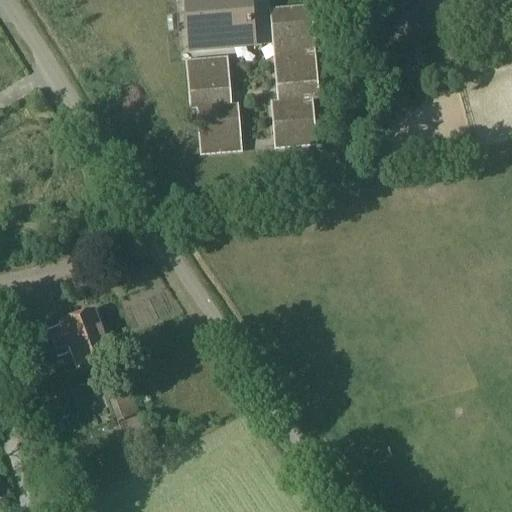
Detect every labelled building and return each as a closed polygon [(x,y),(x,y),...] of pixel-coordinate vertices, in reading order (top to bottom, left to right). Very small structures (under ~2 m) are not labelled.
[(249,24),(247,2),(188,7),(192,50),(235,46),(234,38),(250,36),(249,29),(250,29),(250,24),(249,24)] [(317,101),(309,10),(270,13),(271,24),(278,23),(284,94),(278,94),(282,139),(275,140),(276,150),(314,147),(310,102),(317,101)] [(221,99),(218,63),(187,66),(191,112),(197,112),(201,157),(239,153),(239,143),(232,143),(228,98),(221,99)] [(21,299),(0,305),(0,321),(1,321),(6,319),(13,341),(32,334),(21,299)] [(60,326),(62,330),(42,338),(45,347),(50,344),(56,360),(71,354),(77,372),(111,359),(94,313),(60,326)] [(27,387),(42,429),(74,417),(62,384),(39,392),(37,383),(27,387)] [(139,416),(129,386),(106,395),(117,423),(139,416)] [(150,428),(131,435),(138,454),(157,447),(150,428)]
